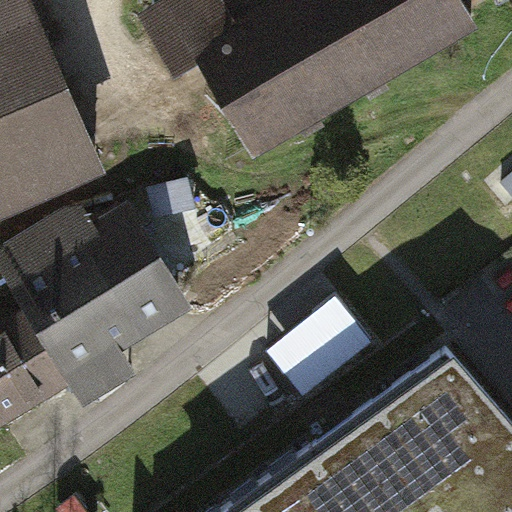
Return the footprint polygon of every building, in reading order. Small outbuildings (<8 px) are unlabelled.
[(0,0),(0,219),(97,178),(26,0),(0,0)] [(197,55),(250,148),(301,119),(306,128),(322,119),(316,107),(365,79),(371,90),(387,81),(381,70),(477,15),(468,0),(289,0),(239,29),(222,0),(176,0),(157,11),(186,62),(197,55)] [(59,393),(72,415),(125,383),(112,360),(182,318),(115,207),(80,228),(67,207),(0,247),(0,296),(12,316),(59,393)] [(343,300),(272,356),(311,404),(381,347),(343,300)] [(0,428),(59,393),(12,316),(0,323),(0,428)] [(511,511),(511,404),(452,337),(199,511),(511,511)]
